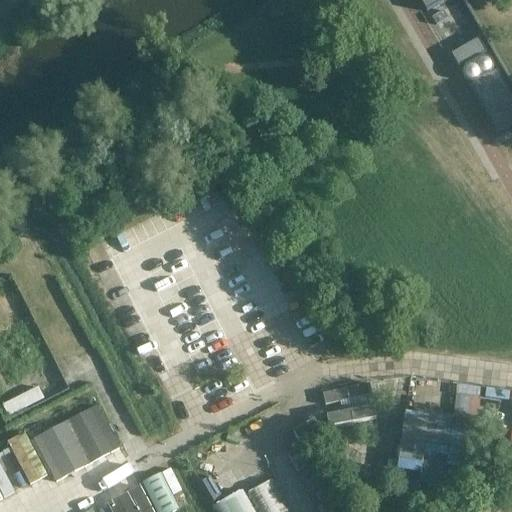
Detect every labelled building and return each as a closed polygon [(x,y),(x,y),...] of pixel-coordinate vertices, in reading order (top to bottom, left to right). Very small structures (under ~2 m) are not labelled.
[(356,0),(351,0),(358,10),(361,8),(356,0)] [(419,0),(426,13),(448,0),(419,0)] [(448,19),(443,11),(432,18),(436,26),(448,19)] [(511,124),(511,97),(497,71),(490,75),(489,74),(490,73),(491,72),(493,70),(493,69),(493,67),(493,65),(493,63),(492,61),(490,60),(489,59),(488,58),(486,57),(483,57),(482,57),(480,58),(479,57),(486,53),(478,40),(451,55),(459,69),(466,65),(467,66),(465,67),(464,68),(463,69),(463,71),(462,73),(462,74),(462,76),(463,77),(464,79),(465,80),(466,81),(468,82),(470,83),(472,83),(474,83),(476,82),(477,83),(470,87),(497,134),(511,124)] [(171,340),(141,355),(149,370),(151,368),(179,355),(171,340)] [(371,383),(324,389),(329,426),(376,420),(371,383)] [(8,417),(43,400),(37,388),(2,406),(8,417)] [(100,404),(56,425),(76,469),(121,448),(100,404)] [(426,444),(429,414),(405,411),(398,478),(443,483),(446,452),(460,454),(462,439),(452,438),(451,446),(426,444)] [(24,433),(6,442),(28,485),(46,476),(24,433)] [(346,444),(345,472),(369,473),(370,445),(346,444)] [(174,503),(183,499),(170,470),(161,474),(174,503)] [(291,511),(274,480),(246,495),(255,511),(291,511)] [(152,511),(139,487),(107,504),(111,511),(152,511)] [(253,511),(242,491),(214,507),(217,511),(253,511)]
